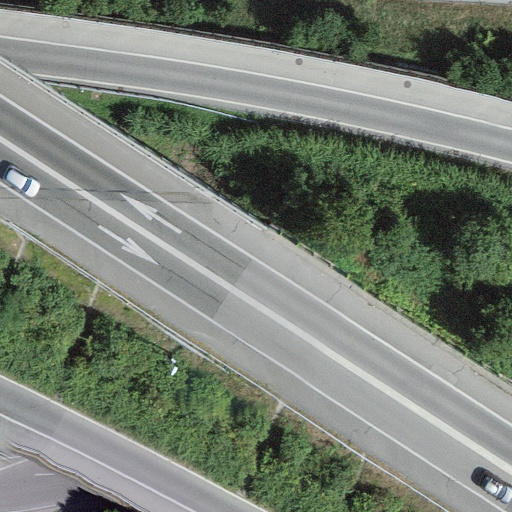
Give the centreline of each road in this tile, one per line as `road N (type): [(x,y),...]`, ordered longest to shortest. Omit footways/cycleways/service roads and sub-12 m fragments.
road 1 (trunk): [(0,141),(511,473)]
road 2 (primary): [(33,461),(160,441),(227,410),(511,238)]
road 3 (trunk): [(511,140),(242,82),(0,48)]
road 4 (trunk): [(0,402),(214,511)]
